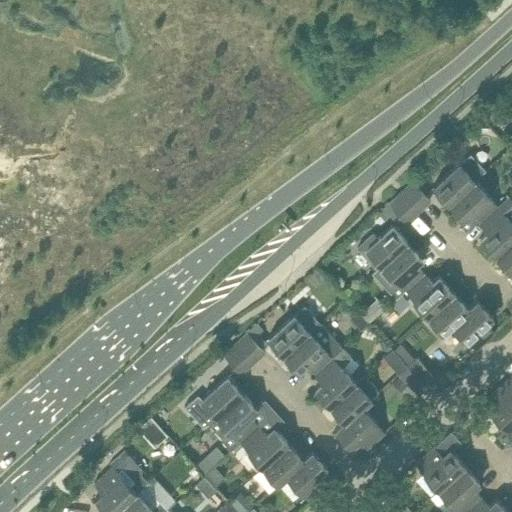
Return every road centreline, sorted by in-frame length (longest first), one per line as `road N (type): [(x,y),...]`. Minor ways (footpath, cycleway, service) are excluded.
road 1 (tertiary): [(0,511),(511,48)]
road 2 (tertiary): [(511,17),(164,296),(0,449)]
road 3 (residential): [(365,482),(259,367)]
